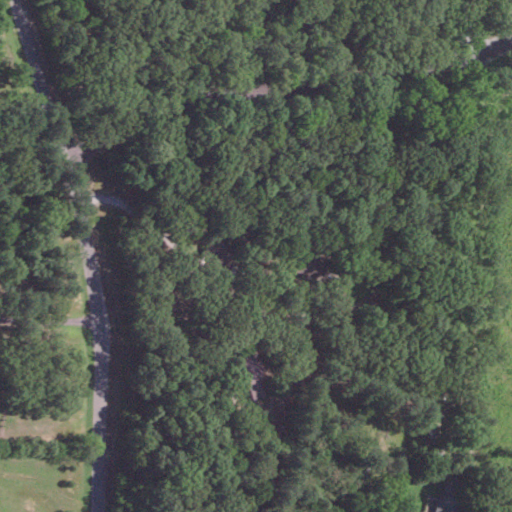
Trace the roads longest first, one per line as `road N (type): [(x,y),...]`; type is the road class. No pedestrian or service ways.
road 1 (residential): [(97,511),(97,290),(77,234),(76,191),(28,0)]
road 2 (residential): [(68,158),(182,97),(456,59),(466,0)]
